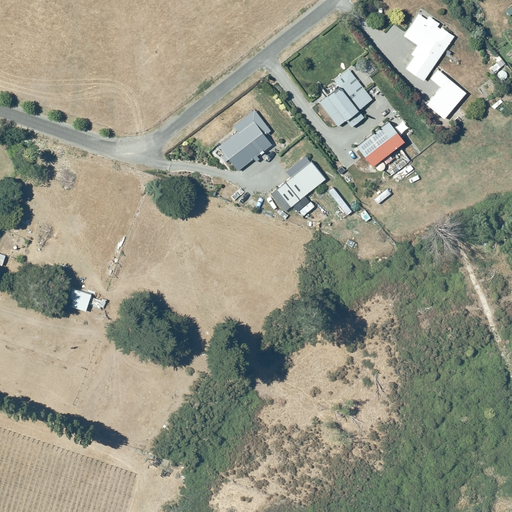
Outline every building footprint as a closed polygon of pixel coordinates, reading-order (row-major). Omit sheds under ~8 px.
[(437,20),(428,14),(426,16),(419,11),(403,34),(418,44),(411,53),(414,55),(405,68),(423,80),(453,35),(436,23),(437,20)] [(372,98),(348,68),(334,80),(338,86),(318,101),(337,126),(346,118),(352,125),(363,116),(357,109),(372,98)] [(465,92),(437,69),(430,77),(440,86),(426,103),(443,118),(465,92)] [(237,169),(253,157),(256,161),(260,158),(257,154),(271,143),(264,134),(270,129),(253,108),(233,124),(238,130),(219,145),(237,169)] [(402,119),(393,127),(388,121),(356,146),(372,166),(404,140),(400,136),(410,128),(402,119)] [(324,178),(310,161),(276,189),(290,206),(324,178)] [(90,292),(69,287),(64,304),(85,310),(90,292)]
